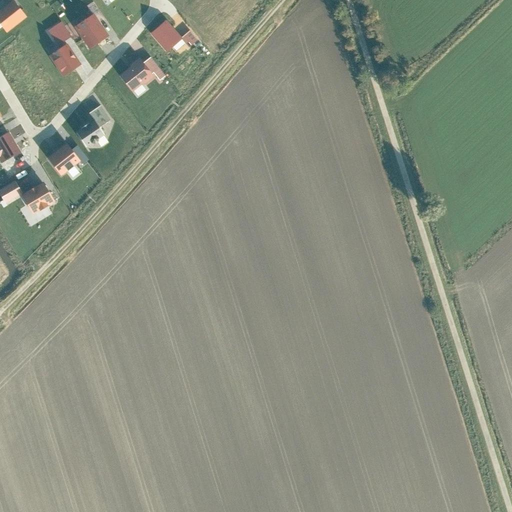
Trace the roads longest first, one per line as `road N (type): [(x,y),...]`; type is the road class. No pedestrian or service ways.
road 1 (unclassified): [(342,0),(507,511)]
road 2 (track): [(282,0),(0,311)]
road 3 (residential): [(151,0),(142,24),(37,142),(0,78)]
